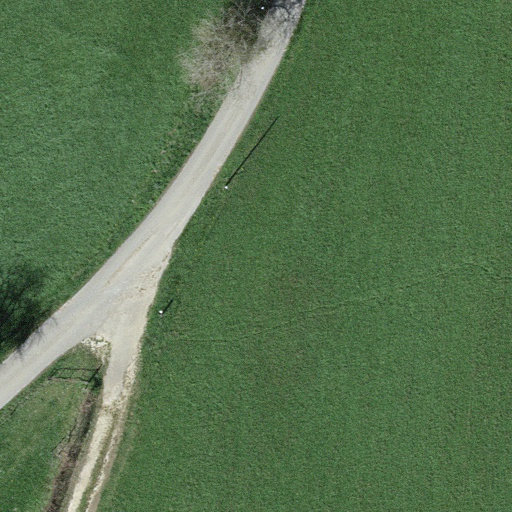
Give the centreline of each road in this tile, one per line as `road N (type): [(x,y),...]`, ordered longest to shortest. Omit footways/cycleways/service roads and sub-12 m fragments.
road 1 (track): [(286,0),(245,97),(116,308),(0,395)]
road 2 (track): [(116,308),(120,371),(71,511)]
